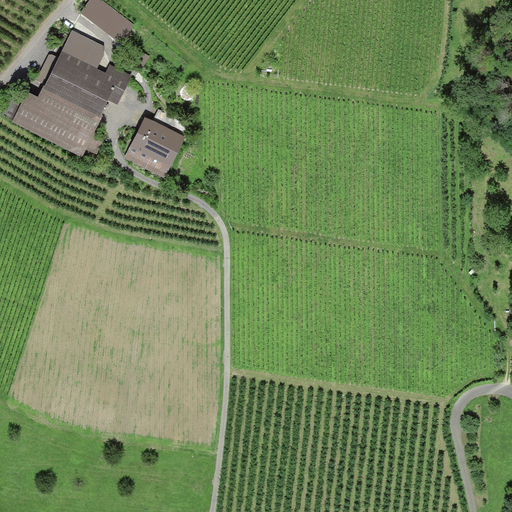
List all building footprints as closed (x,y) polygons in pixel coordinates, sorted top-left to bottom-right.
[(135,25),(102,0),(90,0),(80,13),(120,44),(135,25)] [(117,105),(132,75),(110,64),(106,73),(97,68),(104,55),(104,46),(72,30),(59,57),(52,54),(49,54),(36,80),(44,84),(38,97),(27,91),(22,101),(13,120),(12,122),(82,157),(87,149),(95,132),(103,115),(101,114),(108,100),(117,105)] [(150,57),(144,52),(137,62),(143,66),(150,57)] [(13,120),(22,101),(11,95),(2,114),(13,120)] [(159,109),(153,121),(185,136),(192,121),(159,109)] [(153,121),(145,117),(124,158),(164,178),(185,136),(153,121)] [(105,137),(95,132),(87,149),(97,154),(105,137)]
